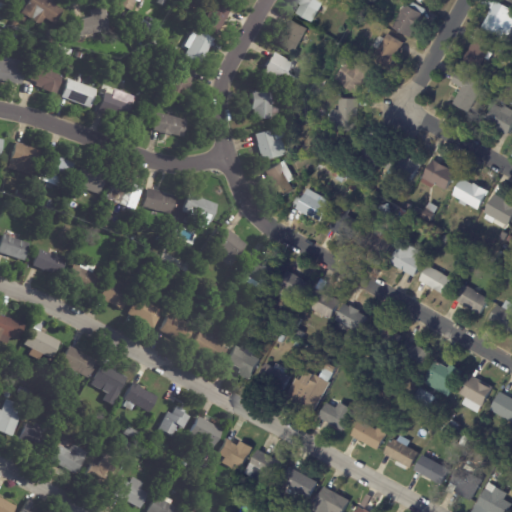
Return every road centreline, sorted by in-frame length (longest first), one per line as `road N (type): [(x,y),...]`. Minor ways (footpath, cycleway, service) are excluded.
road 1 (residential): [(0,284),(429,511)]
road 2 (residential): [(226,154),(248,205),(269,226),(511,364)]
road 3 (residential): [(0,108),(167,165),(226,154)]
road 4 (residential): [(265,0),(223,83),(226,154)]
road 5 (residential): [(399,109),(511,173)]
road 6 (residential): [(463,0),(399,109)]
